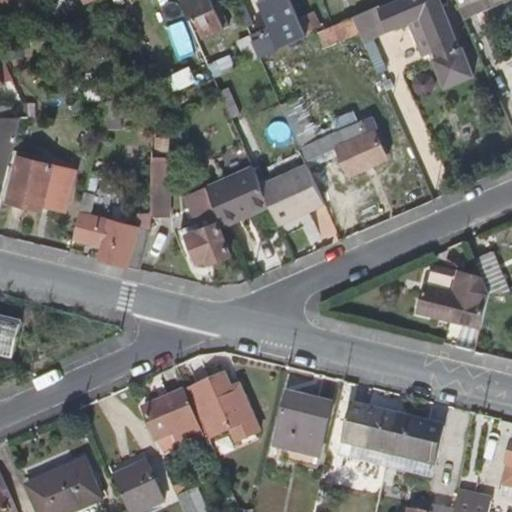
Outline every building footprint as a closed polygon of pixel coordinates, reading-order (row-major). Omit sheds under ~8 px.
[(133,20),(124,0),(118,0),(121,8),(119,9),(126,23),(133,20)] [(194,0),(182,6),(190,24),(193,22),(203,42),(225,32),(222,25),(228,22),(223,10),(217,12),(211,0),(194,0)] [(376,46),(388,41),(386,36),(407,27),(422,63),(436,57),(438,62),(461,52),(438,0),(411,0),(382,13),(356,25),(360,35),(367,50),(376,46)] [(455,0),(460,11),(485,0),(455,0)] [(102,19),(98,8),(83,13),(87,24),(102,19)] [(380,9),(354,20),(356,25),(382,13),(380,9)] [(300,23),(307,41),(318,36),(320,35),(312,17),(300,23)] [(251,39),(261,61),(307,41),(300,23),(298,20),(289,24),(288,22),(251,39)] [(324,51),(360,35),(356,25),(354,20),(332,30),(320,35),(318,36),(324,51)] [(238,45),(247,67),(261,61),(251,39),(238,45)] [(376,46),(367,50),(379,78),(388,73),(376,46)] [(461,52),(438,62),(438,63),(448,89),(476,77),(465,50),(461,52)] [(16,86),(1,52),(0,53),(0,80),(4,91),(16,86)] [(237,71),(231,58),(209,67),(215,81),(237,71)] [(197,84),(191,70),(163,82),(171,97),(197,84)] [(230,90),(221,94),(233,122),(242,117),(230,90)] [(123,121),(136,115),(130,101),(102,113),(105,121),(123,121)] [(173,110),(169,101),(156,107),(160,116),(173,110)] [(55,106),(25,106),(27,112),(32,121),(55,121),(55,106)] [(295,109),(284,115),(307,166),(321,160),(337,152),(341,159),(350,180),(388,165),(376,136),(379,135),(374,123),(319,147),(312,131),(306,134),(295,109)] [(18,112),(0,112),(0,121),(22,121),(18,112)] [(0,213),(3,202),(13,159),(22,121),(0,121),(0,122),(0,168),(2,169),(0,178),(0,213)] [(122,131),(123,121),(105,121),(103,121),(100,133),(122,131)] [(337,152),(321,160),(324,167),(341,159),(337,152)] [(10,204),(20,161),(13,159),(3,202),(10,204)] [(59,170),(20,161),(10,204),(43,212),(47,195),(53,197),(59,170)] [(152,161),(152,216),(170,216),(171,161),(152,161)] [(271,208),(279,226),(325,206),(307,167),(262,187),(268,201),(271,208)] [(207,188),(225,227),(239,221),(237,215),(268,201),(262,187),(253,168),(207,187),(207,188)] [(104,249),(101,262),(140,272),(151,234),(152,217),(138,217),(138,231),(88,219),(99,177),(92,176),(90,184),(88,183),(74,241),(104,249)] [(221,229),(225,227),(207,188),(188,198),(198,218),(178,228),(188,249),(194,246),(201,261),(209,258),(210,262),(232,253),(221,229)] [(237,215),(239,221),(271,208),(268,201),(237,215)] [(491,255),(476,262),(483,280),(491,297),(509,296),(491,255)] [(426,316),(489,332),(491,297),(483,280),(466,277),(462,296),(432,289),(426,316)] [(0,313),(0,356),(15,360),(24,320),(0,313)] [(225,375),(186,392),(198,417),(208,441),(253,421),(242,395),(235,398),(225,375)] [(198,417),(186,392),(144,410),(157,438),(173,430),(177,440),(199,431),(194,419),(198,417)] [(331,406),(286,396),(281,421),(284,422),(278,449),(320,458),(331,406)] [(399,418),(352,407),(341,459),(388,470),(399,418)] [(445,429),(399,418),(388,470),(434,480),(445,429)] [(87,462),(80,465),(85,474),(91,471),(87,462)] [(146,464),(113,478),(127,511),(143,511),(163,503),(146,464)] [(85,474),(80,465),(28,488),(38,511),(81,511),(104,502),(91,471),(85,474)] [(11,511),(18,509),(2,474),(0,474),(0,511),(11,511)] [(207,511),(196,485),(177,493),(185,511),(207,511)] [(490,511),(493,499),(460,493),(457,508),(456,511),(490,511)]
